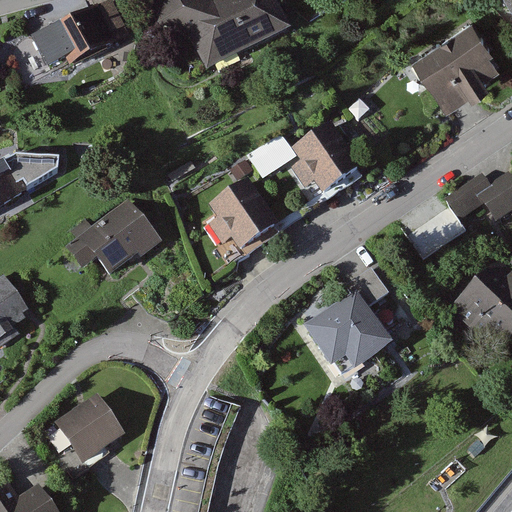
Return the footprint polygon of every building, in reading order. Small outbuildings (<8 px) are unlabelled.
[(138,38),(119,0),(116,0),(35,40),(52,73),(70,64),(73,71),(138,38)] [(188,39),(207,78),(291,38),(272,0),(219,0),(212,3),(202,0),(167,0),(157,28),(188,39)] [(509,72),(476,26),(423,64),(456,110),(509,72)] [(366,173),(336,129),(300,154),(308,165),(299,171),(314,192),(323,186),(330,198),(366,173)] [(299,162),(282,134),(249,155),(266,182),(299,162)] [(16,159),(7,164),(6,163),(0,166),(0,217),(28,201),(27,199),(58,180),(59,167),(50,167),(16,159)] [(511,220),(511,179),(496,191),(488,179),(454,204),(470,226),(491,210),(503,227),(511,220)] [(285,228),(254,185),(216,211),(222,220),(212,227),(227,248),(235,242),(244,256),(285,228)] [(142,267),(163,252),(128,205),(65,252),(82,275),(94,265),(110,286),(139,264),(142,267)] [(511,278),(501,268),(461,311),(482,331),(492,321),(511,340),(511,278)] [(394,297),(378,274),(352,292),(359,302),(312,334),(350,389),(403,352),(375,311),(394,297)] [(35,319),(9,282),(0,288),(0,351),(8,346),(17,344),(21,338),(19,330),(35,319)] [(129,441),(103,401),(88,411),(61,429),(87,468),(129,441)] [(23,503),(13,487),(0,494),(0,511),(56,511),(43,491),(23,503)]
